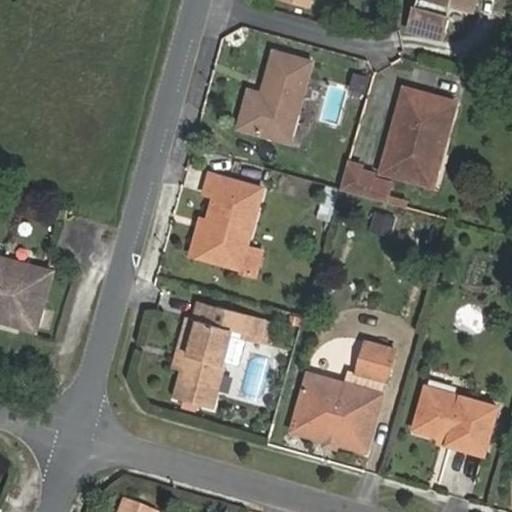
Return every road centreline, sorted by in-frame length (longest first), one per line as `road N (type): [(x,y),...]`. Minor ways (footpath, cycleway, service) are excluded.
road 1 (residential): [(198,0),(79,437)]
road 2 (residential): [(79,437),(336,511)]
